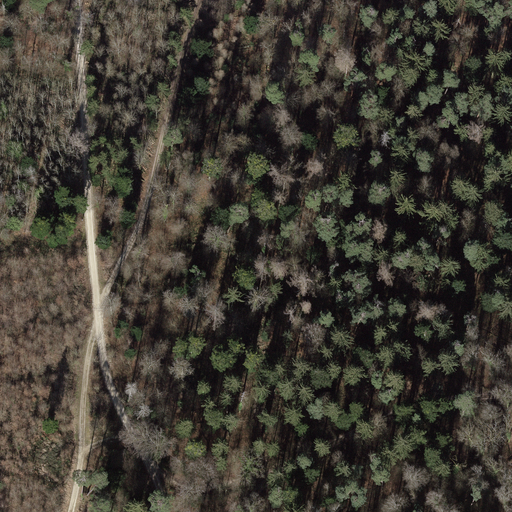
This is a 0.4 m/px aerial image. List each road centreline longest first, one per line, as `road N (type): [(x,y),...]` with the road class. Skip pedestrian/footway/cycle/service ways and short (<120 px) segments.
road 1 (track): [(70,511),(99,304),(158,163),(202,0)]
road 2 (track): [(168,511),(103,347),(73,0)]
road 3 (track): [(511,395),(435,399),(270,474),(230,484),(183,486),(155,474)]
